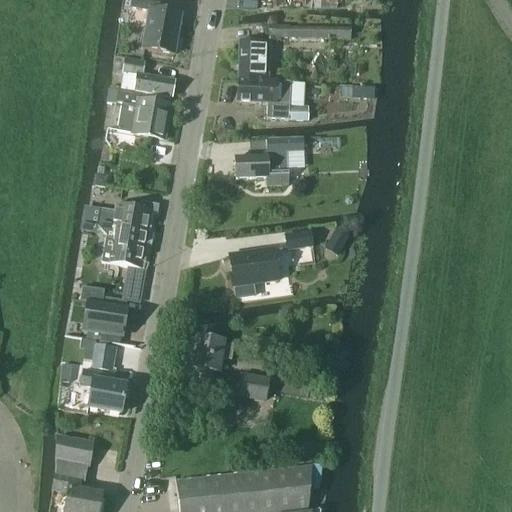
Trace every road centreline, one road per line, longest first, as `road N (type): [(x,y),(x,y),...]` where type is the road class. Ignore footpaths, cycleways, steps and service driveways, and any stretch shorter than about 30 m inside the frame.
road 1 (residential): [(126,511),(214,0)]
road 2 (residential): [(378,511),(439,0)]
